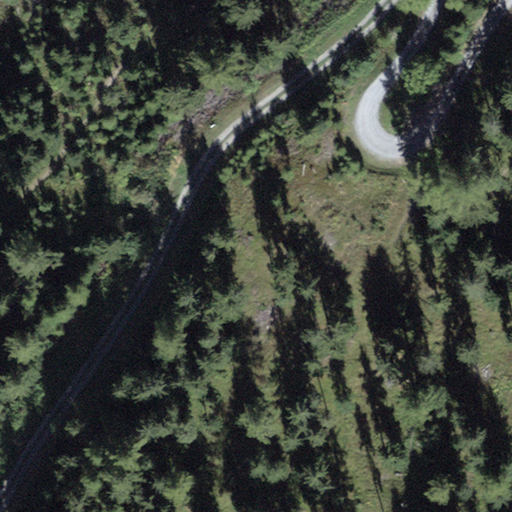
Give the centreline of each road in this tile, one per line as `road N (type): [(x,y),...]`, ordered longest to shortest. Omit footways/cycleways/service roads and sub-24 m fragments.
road 1 (track): [(381,0),(306,71),(177,162),(3,511)]
road 2 (track): [(494,0),(411,132),(369,152),(361,116),(440,0)]
